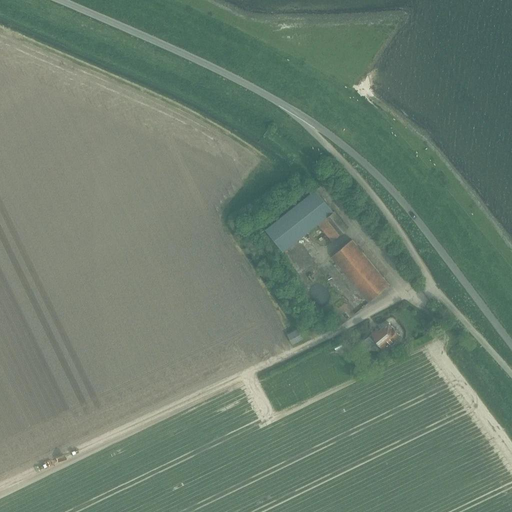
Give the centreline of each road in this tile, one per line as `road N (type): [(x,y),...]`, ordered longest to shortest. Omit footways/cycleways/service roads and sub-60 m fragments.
road 1 (unclassified): [(511,346),(394,192),(331,136),(208,65),(58,0)]
road 2 (unknown): [(294,350),(0,487)]
